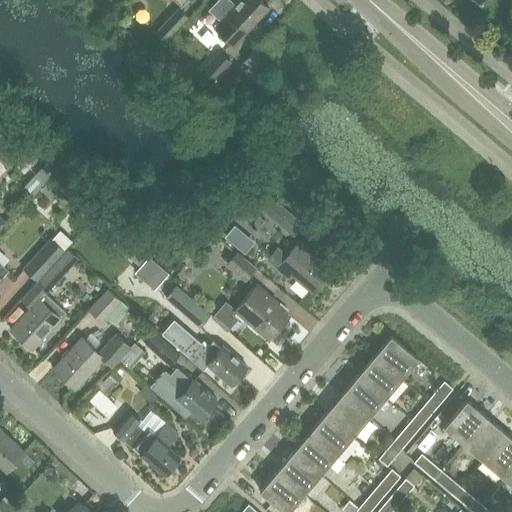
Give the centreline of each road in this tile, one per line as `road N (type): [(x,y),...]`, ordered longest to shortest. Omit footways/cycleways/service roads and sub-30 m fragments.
road 1 (residential): [(511,384),(388,282),(376,283),(179,511)]
road 2 (residential): [(146,511),(0,378)]
road 3 (tertiary): [(511,128),(366,0)]
